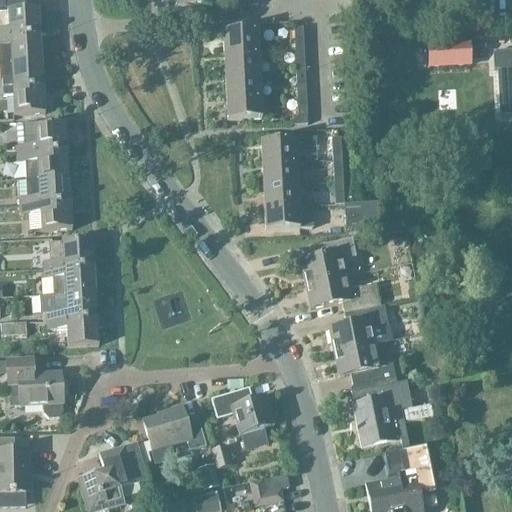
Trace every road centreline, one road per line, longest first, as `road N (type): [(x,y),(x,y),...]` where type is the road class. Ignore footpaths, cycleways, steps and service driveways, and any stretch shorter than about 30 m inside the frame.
road 1 (residential): [(285,365),(259,313),(106,101),(87,57),(78,0)]
road 2 (residential): [(48,511),(81,420),(104,385),(285,365)]
road 3 (residential): [(323,511),(285,365)]
